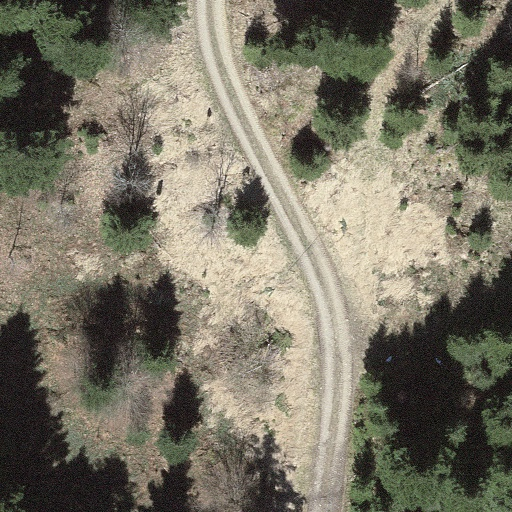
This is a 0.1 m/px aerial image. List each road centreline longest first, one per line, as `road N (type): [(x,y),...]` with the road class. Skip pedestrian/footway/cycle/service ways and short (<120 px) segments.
road 1 (track): [(218,0),(210,26),(227,117),(314,259),(341,337),(321,511)]
road 2 (track): [(470,0),(445,18),(396,85),(356,178),(362,264),(341,337)]
